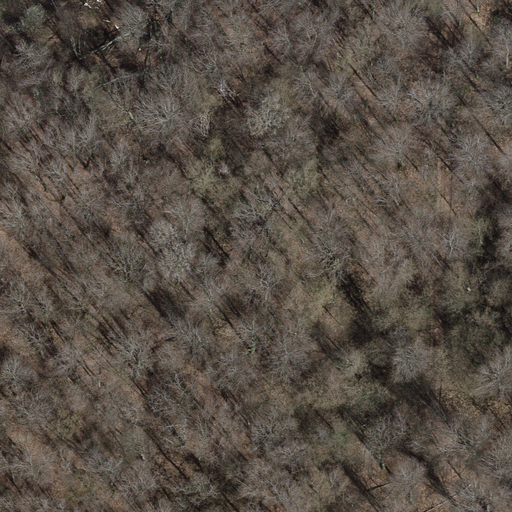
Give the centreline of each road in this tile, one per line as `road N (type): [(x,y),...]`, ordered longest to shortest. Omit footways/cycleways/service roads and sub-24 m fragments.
road 1 (track): [(0,384),(117,359),(201,306),(255,250),(347,96),(421,0)]
road 2 (track): [(445,511),(425,430),(443,240),(429,96),(444,0)]
